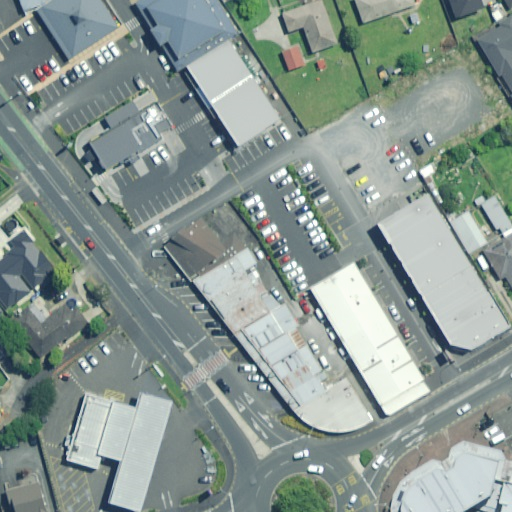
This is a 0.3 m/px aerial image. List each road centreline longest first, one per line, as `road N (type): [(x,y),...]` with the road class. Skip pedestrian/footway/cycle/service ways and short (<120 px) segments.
road 1 (secondary): [(275,467),(0,112)]
road 2 (unknown): [(389,440),(348,370),(266,263)]
road 3 (secondary): [(511,365),(340,474)]
